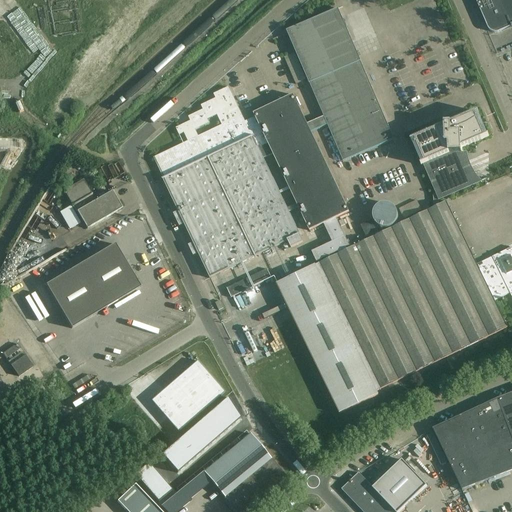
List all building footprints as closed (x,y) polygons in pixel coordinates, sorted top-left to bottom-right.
[(0,0),(0,32),(17,58),(33,47),(0,0)] [(511,0),(475,0),(487,27),(488,29),(489,30),(490,31),(491,32),(492,33),(494,33),(495,33),(497,33),(498,33),(500,32),(511,27),(511,0)] [(311,133),(328,125),(343,161),(394,140),(360,62),(338,10),(287,32),(309,84),(310,84),(324,118),(308,125),(311,133)] [(294,53),(284,57),(296,84),(306,80),(294,53)] [(308,125),(293,95),(253,114),(255,117),(245,122),(243,117),(228,88),(213,95),(215,99),(200,106),(203,110),(188,117),(190,122),(175,129),(179,135),(183,133),(188,143),(155,159),(154,158),(164,179),(162,179),(201,260),(210,279),(249,260),(288,242),(291,248),(303,243),(263,159),(273,155),(309,231),(323,225),(332,243),(312,252),(316,260),(317,262),(321,260),(338,252),(339,254),(347,250),(346,248),(350,246),(345,237),(336,219),(349,213),(311,133),(308,125)] [(469,161),(467,152),(462,153),(462,149),(489,137),(489,136),(485,138),(475,115),(479,113),(478,112),(451,124),(445,125),(445,122),(444,122),(444,127),(411,141),(411,142),(415,141),(425,164),(421,165),(421,166),(424,165),(430,179),(437,194),(433,196),(434,208),(438,206),(438,200),(443,198),(482,182),(476,175),(472,168),(469,161)] [(73,206),(77,212),(95,201),(91,196),(92,196),(91,195),(90,196),(82,183),(71,189),(69,188),(70,187),(69,187),(64,195),(65,195),(66,194),(73,206),(71,207),(72,207),(73,206)] [(112,192),(95,201),(77,212),(76,212),(87,229),(122,209),(112,192)] [(374,222),(378,225),(382,226),(387,226),(392,224),(395,220),(397,216),(396,211),(394,206),(390,203),(385,202),(380,202),(376,205),(373,208),(372,213),(372,217),(374,222)] [(320,264),(276,285),(339,414),(377,395),(376,392),(380,389),(507,328),(494,302),(510,294),(511,297),(511,248),(487,260),(476,265),(474,260),(449,209),(446,203),(438,206),(434,208),(362,243),(359,237),(349,242),(353,248),(347,250),(339,254),(327,260),(320,264)] [(372,221),(360,226),(367,239),(378,233),(372,221)] [(45,286),(71,329),(140,288),(115,244),(45,286)] [(231,299),(272,280),(267,270),(227,289),(231,299)] [(179,315),(181,311),(168,304),(166,308),(179,315)] [(20,349),(17,344),(2,354),(6,359),(20,349)] [(19,377),(32,367),(22,353),(9,362),(19,377)] [(178,433),(224,393),(197,362),(151,402),(178,433)] [(511,394),(497,400),(433,430),(434,430),(455,476),(462,491),(511,471),(511,394)] [(228,398),(217,407),(233,426),(240,419),(228,398)] [(217,407),(209,414),(225,432),(233,426),(217,407)] [(209,414),(201,421),(217,439),(225,432),(209,414)] [(193,428),(209,446),(217,439),(201,421),(193,428)] [(193,428),(185,435),(201,453),(209,446),(193,428)] [(434,430),(419,437),(433,466),(441,483),(455,476),(434,430)] [(235,511),(245,511),(286,478),(271,459),(271,460),(250,434),(203,473),(224,498),(235,511)] [(185,435),(178,441),(193,460),(201,453),(185,435)] [(178,441),(170,448),(186,466),(193,460),(178,441)] [(170,448),(162,455),(177,473),(186,466),(170,448)] [(359,473),(342,490),(362,511),(400,511),(427,486),(402,460),(373,488),(359,473)] [(134,477),(146,490),(160,477),(148,464),(134,477)] [(172,491),(160,477),(146,490),(158,504),(172,491)] [(160,511),(135,485),(117,502),(126,511),(160,511)] [(182,490),(162,507),(166,511),(177,511),(191,501),(182,490)]
